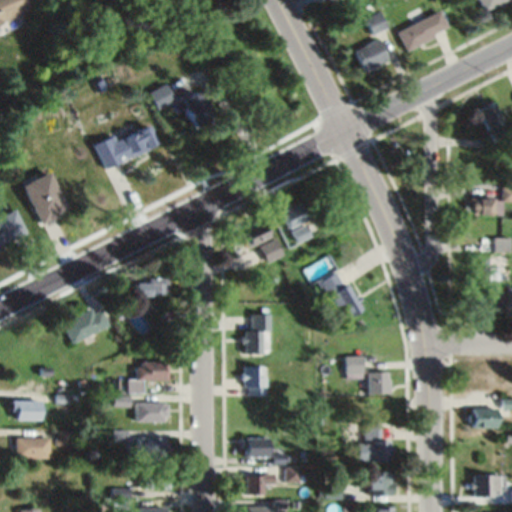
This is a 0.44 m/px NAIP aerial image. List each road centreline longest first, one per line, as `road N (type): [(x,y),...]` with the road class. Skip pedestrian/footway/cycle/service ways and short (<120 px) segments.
road 1 (tertiary): [(342,130),(409,284),(424,348),(428,511)]
road 2 (tertiary): [(342,130),(0,304)]
road 3 (residential): [(194,209),(201,511)]
road 4 (residential): [(428,88),(433,249),(409,284)]
road 5 (tertiary): [(511,47),(342,130)]
road 6 (tertiary): [(275,0),(342,130)]
